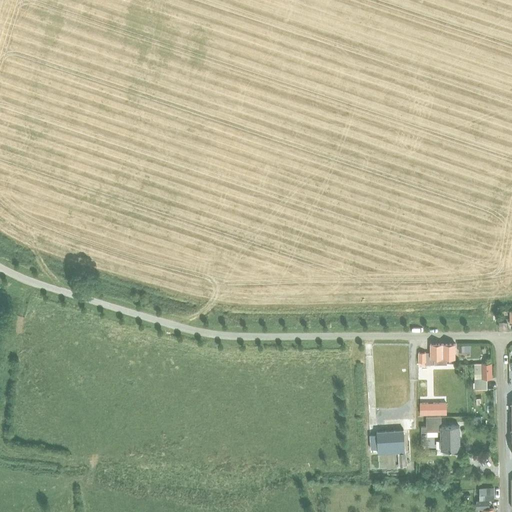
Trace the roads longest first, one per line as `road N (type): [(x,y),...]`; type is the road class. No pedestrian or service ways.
road 1 (unclassified): [(499,335),(215,334),(0,267)]
road 2 (unclassified): [(503,511),(499,335)]
